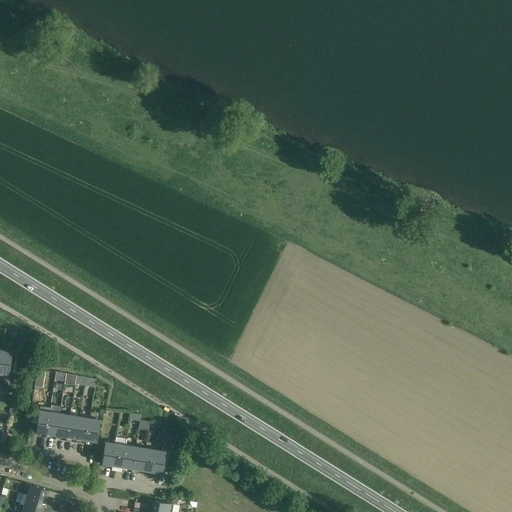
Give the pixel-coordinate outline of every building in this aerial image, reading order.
[(12,352),(1,350),(0,359),(0,376),(3,377),(4,373),(8,374),(12,352)] [(95,386),(96,377),(56,372),(55,381),(95,386)] [(39,436),(45,437),(49,411),(39,409),(35,432),(40,432),(39,436)] [(56,435),(60,412),(49,411),(45,437),(51,438),(52,434),(56,435)] [(70,414),(60,412),(56,435),(60,435),(59,439),(65,440),(70,414)] [(131,412),(130,419),(139,421),(140,414),(132,413),(131,412)] [(76,438),(80,415),(70,414),(65,440),(71,441),(72,438),(76,438)] [(85,444),(90,417),(80,415),(76,438),(80,439),(79,443),(85,444)] [(100,418),(90,417),(85,444),(91,445),(92,441),(96,442),(100,418)] [(140,419),(139,427),(148,428),(149,420),(140,419)] [(111,469),(116,437),(115,443),(105,441),(101,463),(105,464),(105,468),(111,469)] [(118,466),(122,466),(125,444),(126,438),(116,437),(111,469),(117,470),(118,466)] [(131,472),(135,446),(125,444),(122,466),(126,467),(125,471),(131,472)] [(142,470),(145,448),(135,446),(131,472),(137,473),(138,469),(142,470)] [(155,449),(145,448),(142,470),(146,470),(145,474),(151,475),(155,449)] [(166,451),(155,449),(151,475),(157,476),(158,472),(162,473),(166,451)] [(26,484),(23,493),(42,499),(44,495),(61,500),(63,494),(26,484)] [(41,503),(42,499),(23,493),(20,503),(48,510),(50,505),(41,503)] [(134,507),(163,511),(172,511),(174,504),(154,500),(153,505),(135,502),(134,507)] [(18,511),(47,511),(48,510),(20,503),(18,511)]
